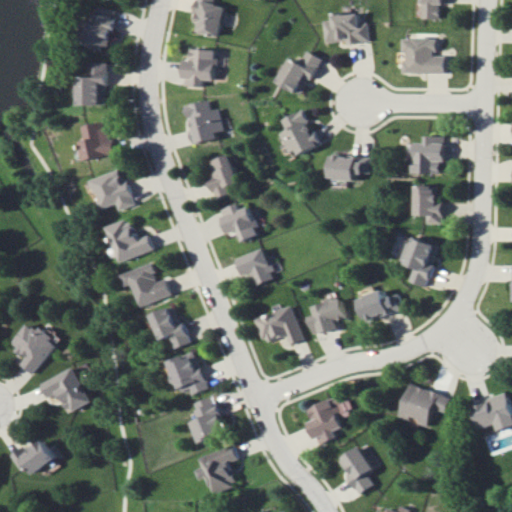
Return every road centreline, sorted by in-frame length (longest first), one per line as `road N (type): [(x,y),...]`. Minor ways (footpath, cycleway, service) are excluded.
road 1 (residential): [(329,511),(275,435),(154,133),(148,70),(161,0)]
road 2 (residential): [(488,0),(488,245),(458,330)]
road 3 (residential): [(262,400),(458,330)]
road 4 (residential): [(364,101),(487,102)]
